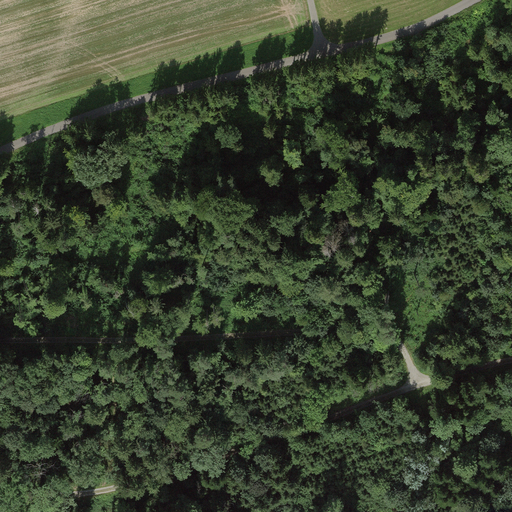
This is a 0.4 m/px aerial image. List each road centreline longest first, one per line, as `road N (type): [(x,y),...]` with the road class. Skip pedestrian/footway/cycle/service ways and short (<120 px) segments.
road 1 (track): [(511,358),(409,387),(238,457),(82,498),(0,502)]
road 2 (track): [(470,0),(403,29),(125,100),(0,147)]
road 3 (track): [(426,383),(398,328),(380,322),(218,339),(0,334)]
